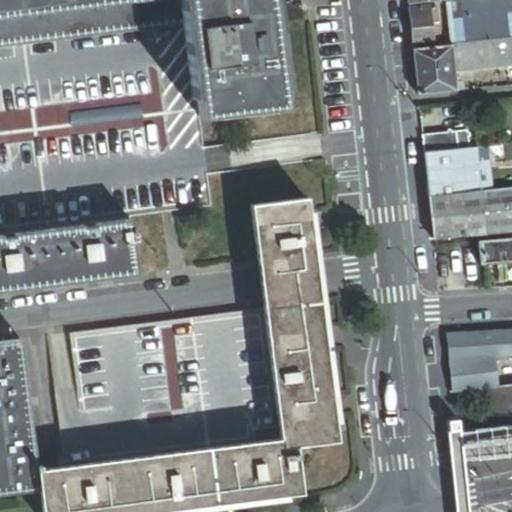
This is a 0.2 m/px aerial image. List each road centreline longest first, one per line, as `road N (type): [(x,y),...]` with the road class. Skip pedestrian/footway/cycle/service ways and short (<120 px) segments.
road 1 (residential): [(0,312),(390,264)]
road 2 (tertiary): [(364,0),(390,264)]
road 3 (tertiary): [(394,309),(414,508)]
